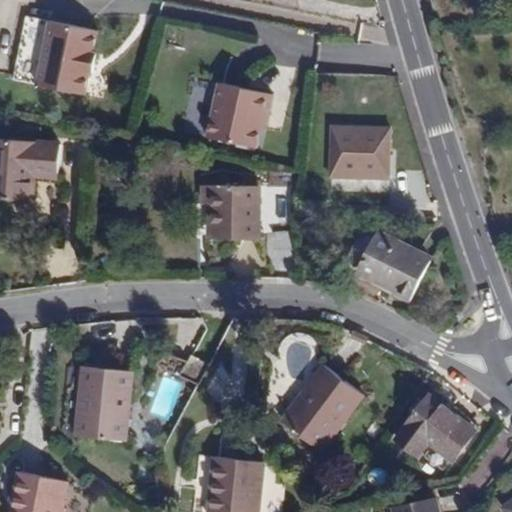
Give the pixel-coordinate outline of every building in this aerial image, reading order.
[(27,14),(14,78),(87,92),(91,71),(95,72),(99,53),(95,53),(100,29),(27,14)] [(218,86),(210,140),(261,147),(266,114),(271,115),(274,94),(218,86)] [(334,123),(332,176),(390,179),(393,125),(334,123)] [(0,141),(0,194),(34,196),(35,175),(57,176),(59,145),(0,141)] [(205,186),(204,204),(212,204),(212,238),(260,238),(260,186),(205,186)] [(328,201),(302,201),(302,214),(327,215),(328,201)] [(377,234),(360,269),(387,280),(383,288),(412,302),(431,260),(377,234)] [(185,373),(202,383),(212,366),(195,356),(185,373)] [(284,418),(325,449),(365,395),(325,364),(284,418)] [(85,365),(77,433),(127,439),(134,371),(85,365)] [(428,400),(399,440),(420,455),(430,443),(454,460),(477,428),(454,411),(451,416),(428,400)] [(209,511),(261,511),(266,462),(214,458),(209,511)] [(20,470),(11,511),(65,511),(71,480),(20,470)] [(399,508),(400,511),(439,511),(437,500),(399,508)]
